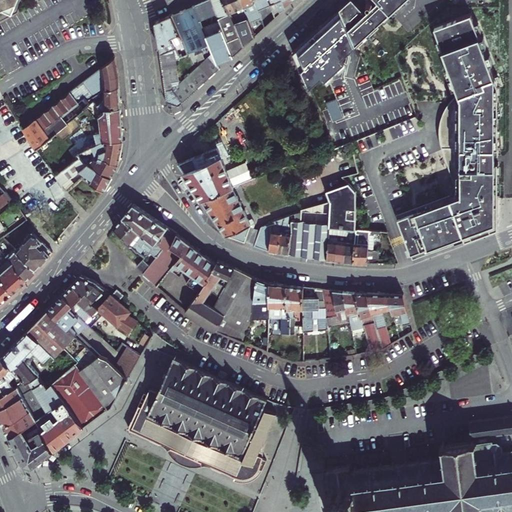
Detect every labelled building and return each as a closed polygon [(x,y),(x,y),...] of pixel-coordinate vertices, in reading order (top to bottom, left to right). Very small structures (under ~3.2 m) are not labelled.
[(0,0),(0,5),(3,4),(13,8),(16,0),(0,0)] [(209,0),(205,0),(201,2),(207,18),(215,15),(209,0)] [(227,14),(221,0),(209,0),(215,15),(217,21),(221,29),(226,42),(240,37),(234,23),(230,13),(227,14)] [(230,13),(236,10),(232,0),(221,0),(227,14),(230,13)] [(232,0),(236,10),(243,7),(239,0),(232,0)] [(255,4),(253,0),(239,0),(243,7),(246,15),(246,16),(247,18),(249,22),(250,26),(256,24),(255,20),(260,18),(260,17),(257,10),(255,4)] [(268,0),(267,0),(253,0),(255,4),(257,10),(260,17),(260,18),(264,28),(275,18),(273,12),(272,10),(270,6),(268,0)] [(281,0),(267,0),(268,0),(270,6),(272,10),(273,12),(278,10),(280,13),(285,9),(281,0)] [(352,0),(349,0),(339,9),(357,50),(378,29),(376,26),(365,14),(352,0)] [(377,0),(378,1),(390,14),(404,0),(377,0)] [(375,5),(365,14),(376,26),(390,14),(378,1),(375,5)] [(207,18),(201,2),(193,6),(200,21),(201,21),(207,18)] [(193,6),(170,15),(182,42),(186,50),(188,53),(209,44),(200,21),(193,6)] [(395,220),(413,259),(498,228),(498,85),(470,13),(433,27),(461,98),(461,116),(467,116),(467,120),(447,120),(447,151),(458,188),(454,198),(395,220)] [(182,42),(170,15),(162,19),(172,42),(174,46),(182,42)] [(241,20),(234,23),(240,37),(244,46),(255,36),(251,27),(250,26),(249,22),(247,18),(244,19),(241,20)] [(172,42),(162,19),(156,21),(155,24),(159,56),(168,52),(165,45),(172,42)] [(217,21),(203,26),(206,35),(221,29),(217,21)] [(221,29),(206,35),(210,44),(213,51),(218,63),(232,57),(226,42),(221,29)] [(240,37),(226,42),(232,57),(244,46),(240,37)] [(168,52),(159,56),(160,63),(176,61),(180,60),(178,56),(177,53),(175,49),(172,51),(168,52)] [(213,51),(203,61),(215,73),(220,68),(218,63),(213,51)] [(118,76),(115,57),(83,81),(95,96),(103,90),(119,86),(118,76)] [(176,61),(160,63),(161,70),(177,68),(176,61)] [(203,61),(198,66),(209,78),(215,73),(203,61)] [(198,66),(193,71),(204,83),(209,78),(198,66)] [(177,68),(161,70),(163,77),(178,75),(177,68)] [(461,98),(450,70),(447,71),(458,99),(453,102),(448,106),(444,112),(440,120),(441,151),(453,190),(449,195),(394,216),(395,220),(454,198),(458,188),(447,151),(447,120),(467,120),(467,116),(461,116),(461,98)] [(193,71),(187,75),(199,88),(204,83),(193,71)] [(178,75),(163,77),(164,84),(180,82),(178,75)] [(187,75),(182,80),(193,93),(199,88),(187,75)] [(182,80),(180,83),(181,89),(188,97),(193,93),(182,80)] [(83,81),(35,119),(43,131),(76,105),(82,111),(85,109),(92,103),(90,100),(95,96),(83,81)] [(180,82),(164,84),(165,91),(172,90),(181,89),(180,83),(180,82)] [(94,101),(103,113),(105,112),(105,109),(121,108),(119,86),(103,90),(104,100),(102,101),(100,102),(95,96),(90,100),(92,103),(94,101)] [(188,97),(181,89),(172,90),(183,102),(188,97)] [(172,90),(165,91),(166,102),(178,107),(183,102),(172,90)] [(105,112),(103,113),(99,117),(99,122),(121,120),(121,108),(105,109),(105,112)] [(35,119),(23,128),(37,148),(49,139),(43,131),(35,119)] [(107,142),(123,141),(123,140),(121,120),(99,122),(100,132),(93,133),(98,145),(107,142)] [(107,142),(98,145),(78,153),(79,156),(83,154),(83,155),(94,152),(94,153),(99,152),(98,159),(102,159),(103,157),(118,164),(119,163),(123,141),(107,142)] [(203,200),(233,188),(234,187),(252,180),(246,163),(231,169),(233,174),(229,176),(227,171),(217,148),(178,165),(203,200)] [(56,177),(61,185),(69,179),(79,170),(85,165),(80,157),(75,160),(56,177)] [(102,159),(98,159),(92,159),(86,164),(110,177),(118,164),(103,157),(102,159)] [(110,177),(86,164),(85,165),(79,170),(88,178),(87,181),(90,183),(103,190),(110,177)] [(69,179),(61,185),(66,192),(74,185),(69,179)] [(290,228),(290,232),(289,253),(327,259),(328,226),(337,227),(346,228),(354,229),(355,229),(356,191),(349,183),(326,191),(328,201),(329,221),(300,220),(290,220),(290,228)] [(245,240),(251,225),(249,221),(233,188),(203,200),(226,234),(245,241),(245,240)] [(0,208),(12,199),(6,192),(0,196),(0,208)] [(153,243),(156,245),(162,238),(159,236),(161,234),(164,236),(170,229),(134,204),(133,204),(123,217),(153,243)] [(300,210),(290,213),(290,220),(300,220),(300,210)] [(138,243),(141,246),(144,244),(152,250),(149,253),(156,259),(163,250),(160,248),(156,245),(153,243),(123,217),(114,227),(126,239),(125,240),(133,248),(138,243)] [(269,251),(279,252),(280,231),(280,227),(281,220),(280,217),(272,219),(273,222),(266,225),(268,238),(270,238),(269,251)] [(252,219),(249,221),(251,225),(245,240),(255,244),(260,230),(254,228),(255,225),(252,219)] [(255,244),(254,245),(269,251),(270,238),(268,238),(266,225),(261,226),(260,230),(255,244)] [(328,226),(327,259),(335,260),(336,240),(337,227),(328,226)] [(337,227),(336,240),(335,260),(344,261),(346,228),(337,227)] [(346,228),(344,261),(354,262),(354,229),(346,228)] [(171,246),(176,234),(177,233),(170,229),(160,248),(163,250),(168,253),(171,247),(171,246)] [(355,229),(354,229),(354,262),(372,263),(373,243),(368,243),(368,230),(355,229)] [(280,231),(279,252),(289,253),(290,232),(280,231)] [(33,232),(16,249),(37,269),(39,266),(40,266),(51,255),(50,254),(52,252),(44,243),(33,232)] [(171,247),(183,253),(171,269),(170,270),(180,277),(185,270),(198,251),(176,234),(171,246),(171,247)] [(144,244),(141,246),(149,253),(152,250),(144,244)] [(6,256),(8,259),(12,257),(16,266),(27,279),(37,269),(16,249),(14,247),(6,256)] [(170,270),(171,269),(183,253),(171,247),(168,253),(163,250),(156,259),(150,266),(144,274),(143,275),(157,287),(167,273),(170,270)] [(198,251),(185,270),(192,275),(205,256),(198,251)] [(199,293),(205,284),(208,279),(207,278),(215,263),(205,256),(192,275),(186,284),(199,293)] [(12,257),(8,259),(12,264),(0,274),(0,277),(12,292),(27,279),(16,266),(12,257)] [(211,291),(220,296),(221,292),(225,286),(217,282),(222,276),(228,279),(235,267),(218,259),(215,263),(207,278),(208,279),(205,284),(199,293),(197,296),(204,301),(211,291)] [(143,260),(137,268),(144,274),(150,266),(143,260)] [(214,308),(203,324),(207,328),(229,336),(247,344),(251,317),(257,278),(248,271),(235,267),(228,279),(225,286),(221,292),(220,296),(214,308)] [(81,274),(72,284),(99,307),(111,293),(97,281),(81,274)] [(0,277),(0,302),(12,292),(0,277)] [(269,318),(270,283),(257,278),(251,317),(269,318)] [(285,318),(286,284),(270,283),(269,318),(281,319),(281,335),(290,335),(290,327),(290,323),(290,318),(285,318)] [(99,307),(72,284),(68,288),(62,294),(73,303),(69,308),(76,315),(78,313),(86,321),(98,308),(99,307)] [(304,286),(286,284),(285,318),(290,318),(294,318),(294,312),(292,311),(292,308),(301,309),(301,312),(303,312),(304,286)] [(326,317),(323,288),(304,286),(303,312),(303,327),(303,332),(328,330),(327,326),(326,317)] [(112,295),(119,300),(124,294),(117,288),(112,295)] [(334,290),(323,288),(326,317),(337,315),(334,290)] [(344,291),(334,290),(337,315),(326,317),(327,326),(350,321),(344,291)] [(362,320),(355,292),(344,291),(350,321),(351,324),(363,321),(362,320)] [(368,292),(355,292),(362,320),(374,317),(368,292)] [(374,317),(375,322),(382,348),(391,343),(382,310),(392,308),(388,293),(368,292),(374,317)] [(120,325),(128,314),(131,311),(119,300),(112,295),(111,293),(99,307),(98,308),(119,326),(120,325)] [(404,294),(388,293),(392,308),(393,313),(402,311),(401,313),(404,323),(411,321),(409,315),(405,298),(404,294)] [(70,325),(78,333),(88,323),(86,321),(78,313),(76,315),(69,308),(73,303),(62,294),(48,309),(68,328),(70,325)] [(203,324),(214,308),(204,301),(197,296),(186,312),(203,324)] [(78,333),(70,325),(68,328),(48,309),(28,330),(55,356),(63,347),(67,352),(68,352),(77,361),(85,354),(96,367),(112,377),(118,385),(118,386),(122,388),(128,377),(114,365),(107,359),(101,356),(78,333)] [(120,325),(130,333),(138,321),(128,314),(120,325)] [(382,348),(375,322),(367,324),(363,325),(370,351),(382,348)] [(49,362),(55,356),(28,330),(2,356),(16,372),(24,381),(38,374),(39,374),(25,360),(34,352),(44,361),(46,359),(49,362)] [(128,377),(142,355),(126,346),(114,365),(128,377)] [(85,354),(77,361),(47,387),(44,382),(22,394),(36,418),(39,416),(47,412),(53,408),(73,434),(111,405),(122,388),(118,386),(118,385),(112,377),(96,367),(85,354)] [(0,358),(0,394),(15,386),(9,379),(16,372),(2,356),(0,358)] [(174,357),(159,391),(148,415),(231,453),(235,446),(237,445),(244,448),(263,408),(268,398),(174,357)] [(24,381),(16,372),(9,379),(15,386),(17,385),(22,383),(22,384),(25,382),(24,381)] [(17,385),(22,394),(44,382),(38,374),(24,381),(25,382),(22,384),(22,383),(17,385)] [(17,385),(15,386),(0,394),(0,416),(9,435),(22,427),(34,420),(36,418),(22,394),(17,385)] [(148,415),(159,391),(150,387),(148,393),(144,392),(128,427),(129,430),(169,448),(175,455),(183,460),(196,463),(201,462),(233,477),(232,480),(236,481),(243,482),(251,480),(254,478),(259,473),(265,461),(262,459),(263,456),(263,441),(264,439),(275,414),(263,408),(244,448),(240,457),(231,453),(148,415)] [(53,408),(47,412),(50,417),(43,422),(39,416),(36,418),(34,420),(39,427),(53,450),(73,434),(53,408)] [(511,511),(511,510),(511,415),(468,421),(468,423),(470,422),(471,435),(470,436),(470,437),(472,437),(472,441),(445,444),(444,441),(442,441),(442,445),(438,446),(439,448),(442,448),(443,456),(442,456),(442,457),(433,459),(433,456),(430,457),(430,459),(421,461),(420,458),(417,459),(418,461),(408,462),(408,460),(405,460),(405,461),(405,462),(395,464),(395,463),(395,462),(394,462),(392,462),(392,464),(382,466),(382,464),(379,464),(379,466),(369,467),(369,465),(366,465),(367,468),(357,469),(356,467),(353,467),(354,470),(351,470),(351,466),(350,466),(350,465),(347,465),(347,467),(331,469),(331,468),(328,468),(328,469),(326,469),(327,470),(323,470),(323,472),(324,474),(324,475),(324,477),(324,479),(324,480),(326,490),(327,497),(328,511),(511,511)] [(53,450),(39,427),(34,420),(22,427),(9,435),(24,463),(33,466),(33,465),(53,450)] [(235,446),(231,453),(240,457),(244,448),(237,445),(235,446)]
